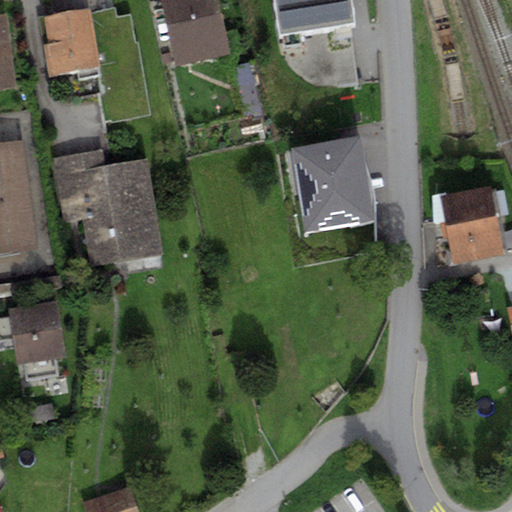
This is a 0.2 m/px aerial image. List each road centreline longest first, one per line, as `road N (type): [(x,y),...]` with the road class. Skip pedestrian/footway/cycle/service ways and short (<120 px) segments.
road 1 (residential): [(396,0),(409,294),(399,430)]
road 2 (residential): [(399,430),(332,438),(235,511)]
